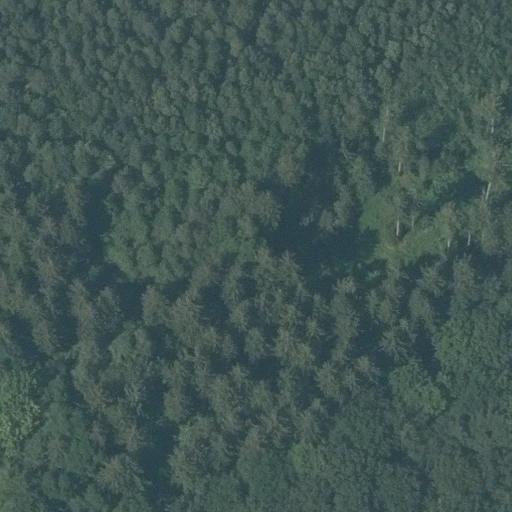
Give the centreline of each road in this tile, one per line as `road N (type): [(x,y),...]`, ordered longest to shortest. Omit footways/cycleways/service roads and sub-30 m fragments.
road 1 (track): [(218,511),(317,478),(402,391)]
road 2 (track): [(402,391),(511,275)]
